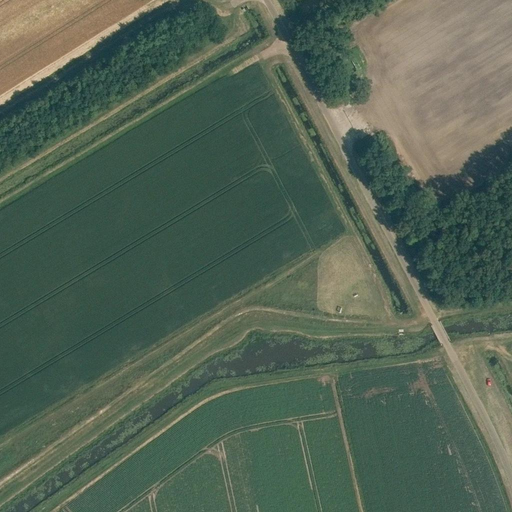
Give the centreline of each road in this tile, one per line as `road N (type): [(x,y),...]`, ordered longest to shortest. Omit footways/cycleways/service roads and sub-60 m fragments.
road 1 (unclassified): [(511,482),(265,0)]
road 2 (track): [(239,0),(229,6),(242,30),(0,178)]
